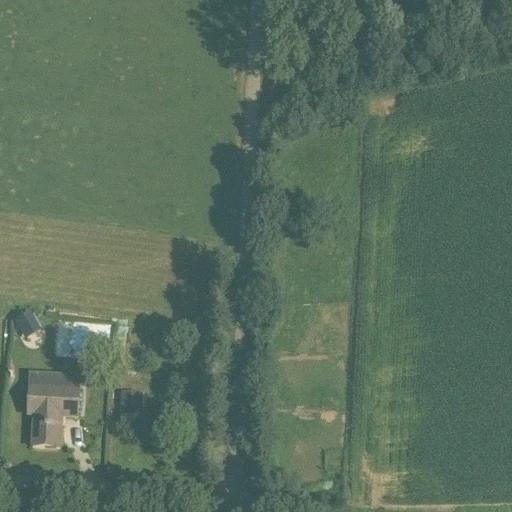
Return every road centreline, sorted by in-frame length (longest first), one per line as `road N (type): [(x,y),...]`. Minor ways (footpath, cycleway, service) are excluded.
road 1 (unclassified): [(228,511),(250,0)]
road 2 (unclassified): [(188,511),(0,499)]
